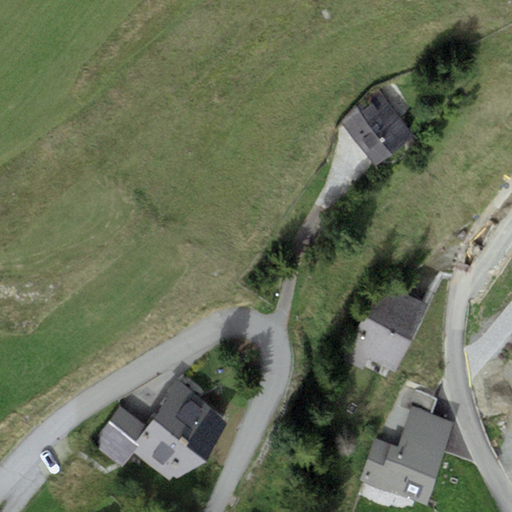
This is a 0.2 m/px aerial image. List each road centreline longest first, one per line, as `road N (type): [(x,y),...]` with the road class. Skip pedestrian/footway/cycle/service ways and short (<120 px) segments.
road 1 (residential): [(213,511),(275,368),(270,338),(244,324),(197,335),(85,403),(0,483)]
road 2 (residential): [(511,192),(470,254),(455,341),(482,448),(511,509)]
